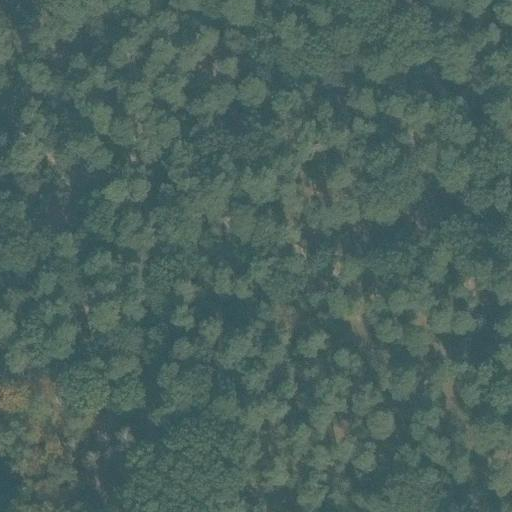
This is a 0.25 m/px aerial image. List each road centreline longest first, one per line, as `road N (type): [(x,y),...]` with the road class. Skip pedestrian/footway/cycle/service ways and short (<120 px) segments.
road 1 (track): [(240,0),(202,511)]
road 2 (track): [(326,0),(511,188)]
